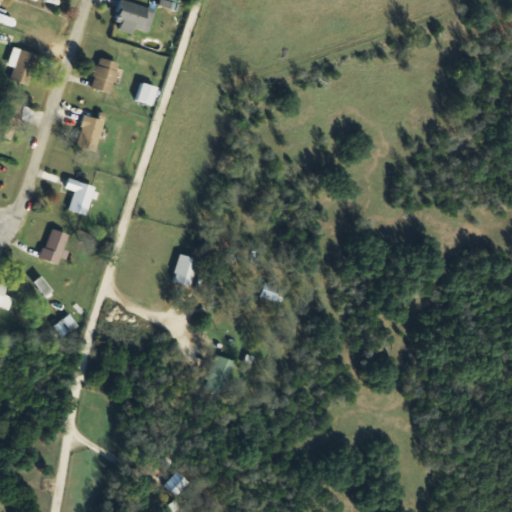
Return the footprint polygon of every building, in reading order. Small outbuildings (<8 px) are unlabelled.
[(136,27),(150,32),(157,11),(125,0),(122,0),(113,27),(134,34),(136,27)] [(30,86),(41,56),(17,48),(11,66),(16,68),(12,80),(30,86)] [(121,63),(100,57),(91,88),(112,94),(121,63)] [(158,89),(145,84),(138,100),(152,105),(158,89)] [(0,135),(14,140),(25,105),(5,99),(0,115),(0,135)] [(77,146),(97,151),(105,121),(85,115),(77,146)] [(70,210),(87,215),(96,187),(70,178),(66,188),(76,191),(70,210)] [(41,259),(60,266),(71,236),(52,228),(41,259)] [(199,259),(180,254),(173,282),(193,287),(199,259)] [(0,308),(11,311),(15,297),(6,295),(9,286),(0,283),(0,266),(0,265),(0,264),(0,308)] [(263,299),(282,302),(284,282),(266,279),(263,299)] [(78,327),(71,316),(56,326),(62,336),(78,327)] [(205,387),(223,395),(238,364),(220,355),(205,387)] [(178,497),(191,483),(180,472),(167,486),(178,497)]
